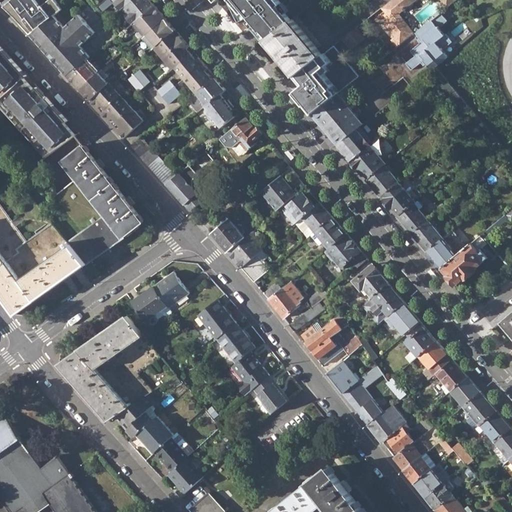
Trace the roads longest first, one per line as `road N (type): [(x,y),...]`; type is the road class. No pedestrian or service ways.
road 1 (primary): [(186,0),(511,388)]
road 2 (residential): [(419,511),(190,230)]
road 3 (residential): [(190,230),(0,22)]
road 4 (residential): [(172,511),(25,346)]
road 5 (residential): [(25,346),(190,230)]
